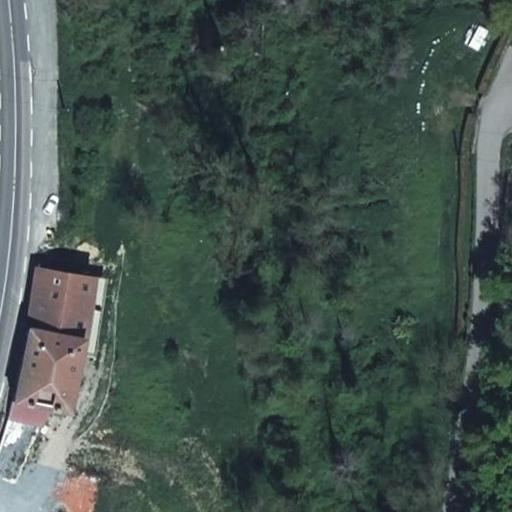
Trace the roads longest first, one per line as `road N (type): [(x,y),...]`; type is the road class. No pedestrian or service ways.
road 1 (residential): [(511,78),(479,121),(472,384),(447,511)]
road 2 (secondary): [(16,0),(23,34),(17,249),(0,320)]
